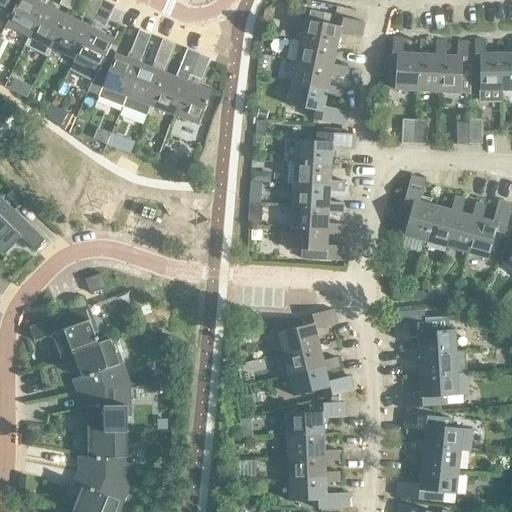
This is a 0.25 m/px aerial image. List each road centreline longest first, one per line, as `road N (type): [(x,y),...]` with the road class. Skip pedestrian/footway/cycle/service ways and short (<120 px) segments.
road 1 (residential): [(351,282),(172,269),(106,248),(77,252),(35,280),(7,339),(0,511)]
road 2 (residential): [(374,511),(381,490),(376,360),(351,282)]
road 3 (residential): [(386,178),(362,137),(363,86),(377,17),(390,0)]
road 4 (residential): [(386,178),(405,153),(460,153),(511,175)]
